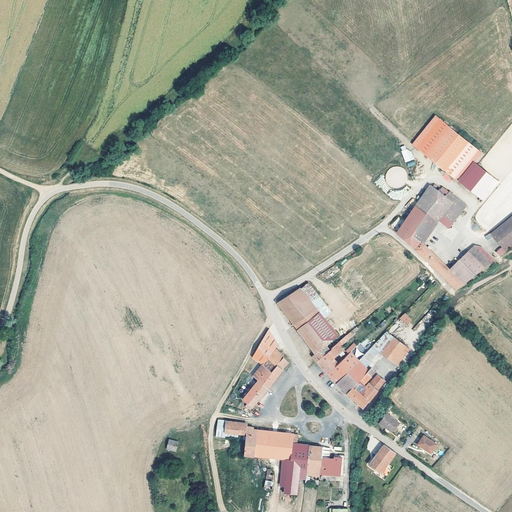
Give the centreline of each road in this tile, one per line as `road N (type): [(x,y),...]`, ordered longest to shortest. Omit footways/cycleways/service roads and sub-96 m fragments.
road 1 (unclassified): [(0,336),(32,214),(49,194),(70,187),(107,183),(159,198),(225,245),(256,283)]
road 2 (residential): [(266,301),(297,360),(331,400),(432,475)]
road 3 (residential): [(266,301),(380,229),(453,292)]
